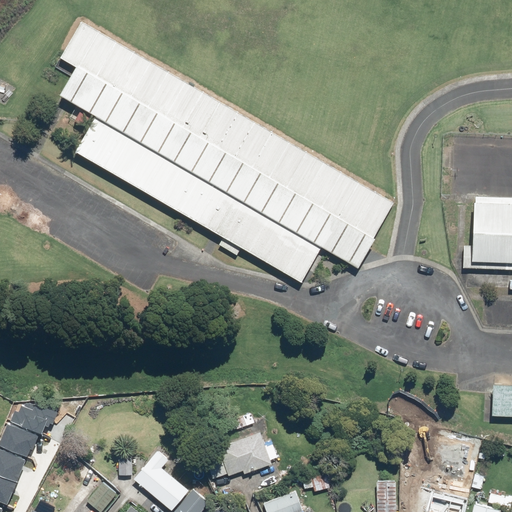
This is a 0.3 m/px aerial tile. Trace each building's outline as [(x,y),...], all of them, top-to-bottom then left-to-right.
[(387,206),(78,20),(55,58),(70,67),(55,93),(93,116),(73,149),(295,283),(316,248),(349,268),(387,206)] [(511,199),(474,197),(469,266),(511,269),(511,199)] [(511,382),(495,382),(494,417),(511,417),(511,382)] [(15,410),(11,421),(42,433),(45,426),(49,427),(50,423),(53,424),(57,413),(27,401),(26,401),(25,401),(23,406),(21,405),(18,412),(15,410)] [(232,419),(236,428),(253,422),(249,413),(232,419)] [(7,424),(0,440),(0,446),(27,457),(30,449),(32,450),(38,436),(7,424)] [(270,463),(258,432),(216,447),(219,456),(206,461),(212,478),(226,473),(227,475),(242,470),(243,473),(270,463)] [(422,438),(418,457),(438,461),(442,441),(422,438)] [(0,450),(0,475),(16,483),(26,461),(0,450)] [(155,451),(132,478),(170,510),(187,490),(159,467),(166,459),(155,451)] [(118,456),(118,475),(130,474),(130,455),(118,456)] [(48,461),(36,456),(23,485),(34,490),(48,461)] [(309,475),(313,491),(329,487),(324,471),(309,475)] [(0,475),(0,501),(7,505),(16,483),(0,475)] [(375,482),(376,511),(395,511),(394,481),(375,482)] [(100,511),(116,493),(102,482),(86,501),(100,511)] [(172,511),(198,511),(207,502),(191,489),(172,511)] [(298,511),(301,511),(294,492),(262,504),(265,511),(298,511)] [(431,511),(432,511),(463,511),(466,500),(436,492),(431,511)] [(511,495),(504,493),(503,497),(490,493),(487,502),(501,506),(500,509),(508,511),(511,495)] [(495,511),(497,510),(472,503),(469,511),(495,511)]
